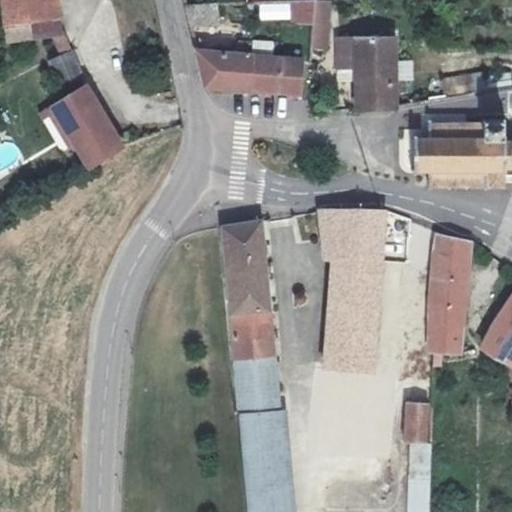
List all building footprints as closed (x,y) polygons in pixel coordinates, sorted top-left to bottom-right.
[(1,0),(4,26),(57,19),(55,0),(1,0)] [(315,1),(313,23),(311,49),(323,49),(332,0),(315,1)] [(313,23),(315,1),(292,1),(289,21),(313,23)] [(217,4),(184,5),(190,27),(220,24),(217,4)] [(57,19),(4,26),(6,42),(59,35),(57,19)] [(340,62),(355,61),(355,111),(373,110),(393,107),(395,37),(340,38),(340,62)] [(205,87),(247,91),(250,56),(252,41),(237,40),(237,56),(196,53),(200,66),(205,87)] [(250,56),(247,91),(298,96),(302,60),(250,56)] [(472,89),(510,86),(509,72),(471,75),(472,89)] [(88,167),(119,148),(121,148),(86,87),(52,108),(57,115),(88,167)] [(482,120),(483,123),(426,124),(426,138),(412,138),(412,143),(408,143),(406,147),(406,163),(408,167),(412,167),(412,172),(426,172),(427,187),(482,187),(483,189),(502,188),(502,170),(511,170),(511,140),(501,141),(502,120),(482,120)] [(0,168),(13,163),(6,150),(0,152),(0,168)] [(371,373),(382,212),(336,212),(319,212),(324,260),(334,260),(326,370),(371,373)] [(222,228),(232,338),(273,335),(261,222),(222,228)] [(470,245),(439,238),(438,237),(434,255),(430,311),(432,334),(432,354),(436,354),(460,353),(470,245)] [(511,362),(511,295),(507,301),(484,345),(510,360),(511,362)] [(292,511),(273,335),(232,338),(248,511),(292,511)] [(429,403),(410,401),(408,444),(413,445),(411,485),(433,486),(434,445),(428,444),(429,403)] [(432,511),(433,486),(411,485),(409,511),(432,511)]
